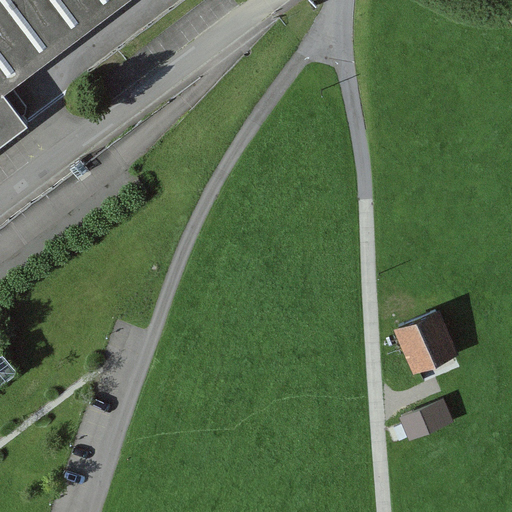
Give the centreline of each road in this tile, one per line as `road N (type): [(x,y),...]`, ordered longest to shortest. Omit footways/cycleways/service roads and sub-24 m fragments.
road 1 (unclassified): [(338,30),(303,54),(199,215),(95,511)]
road 2 (unclassified): [(338,30),(364,149),(393,511)]
